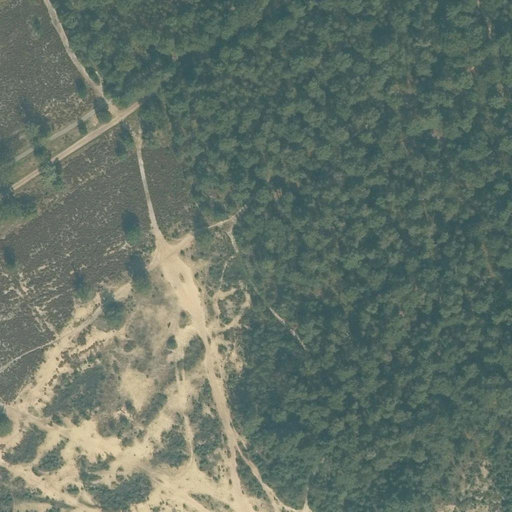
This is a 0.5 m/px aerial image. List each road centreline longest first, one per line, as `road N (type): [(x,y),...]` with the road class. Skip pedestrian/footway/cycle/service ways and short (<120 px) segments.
road 1 (track): [(475,0),(488,33),(466,86),(422,97),(283,170),(220,225)]
road 2 (track): [(302,511),(333,414),(310,355),(247,279),(220,225)]
road 3 (track): [(220,225),(185,241),(61,338),(0,373)]
road 4 (track): [(119,118),(296,0)]
road 5 (track): [(0,198),(119,118)]
